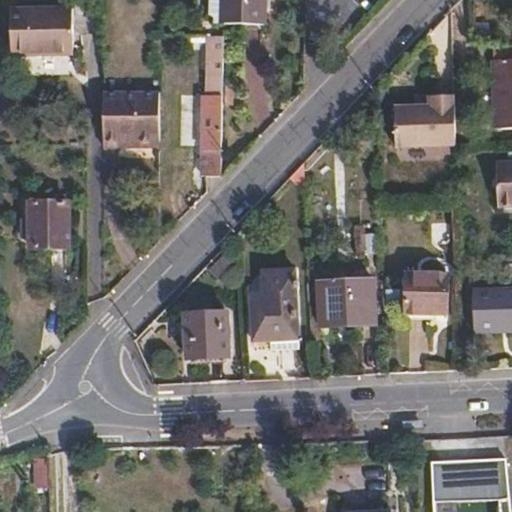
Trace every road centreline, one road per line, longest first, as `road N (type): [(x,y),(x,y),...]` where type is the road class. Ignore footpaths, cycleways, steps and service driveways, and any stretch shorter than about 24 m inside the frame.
road 1 (unclassified): [(85,388),(116,324),(429,0)]
road 2 (unclassified): [(511,396),(173,414),(125,408),(85,388)]
